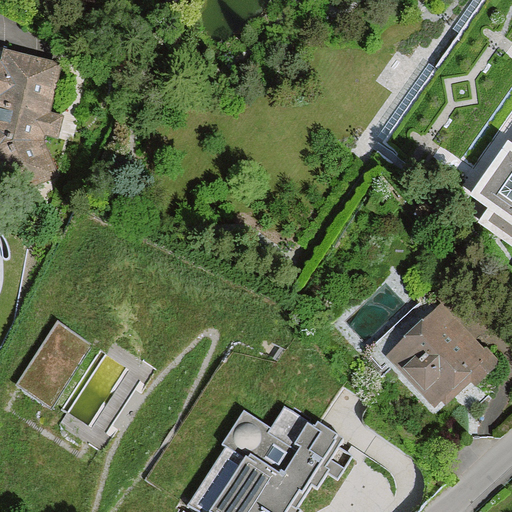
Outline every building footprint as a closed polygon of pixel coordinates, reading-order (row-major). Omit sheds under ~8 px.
[(46,117),(57,70),(7,58),(4,70),(0,68),(0,179),(0,181),(29,189),(54,177),(40,148),(43,134),(57,138),(61,121),(46,117)] [(511,248),(511,123),(464,192),(483,206),(473,221),(511,248)] [(481,354),(439,309),(390,356),(436,405),(468,375),(476,384),(497,364),(484,351),(481,354)] [(58,324),(17,387),(51,409),(92,345),(58,324)] [(300,511),(301,510),(298,508),(312,486),(318,490),(328,474),(338,481),(354,456),(340,446),(345,439),(319,422),(316,426),(284,406),(270,428),(244,412),(223,444),(227,447),(186,511),(300,511)]
